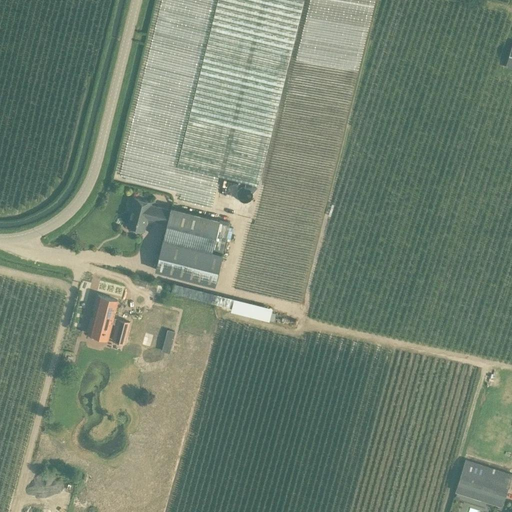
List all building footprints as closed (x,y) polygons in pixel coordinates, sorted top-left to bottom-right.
[(221,0),(147,0),(133,59),(113,140),(104,172),(99,184),(172,199),(180,167),(221,0)] [(261,186),(273,136),(306,0),(220,0),(179,166),(261,186)] [(144,230),(148,217),(167,222),(168,222),(156,269),(216,284),(232,221),(172,206),(171,209),(151,204),(152,201),(135,197),(128,226),(144,230)] [(273,305),(174,282),(171,293),(270,316),(273,305)] [(111,324),(115,325),(116,319),(113,318),(117,299),(98,294),(87,333),(107,338),(111,324)] [(115,325),(111,339),(124,343),(129,321),(117,318),(116,319),(115,325)] [(160,349),(168,351),(174,331),(166,328),(160,349)] [(502,506),(511,475),(511,473),(465,458),(456,491),(502,506)]
